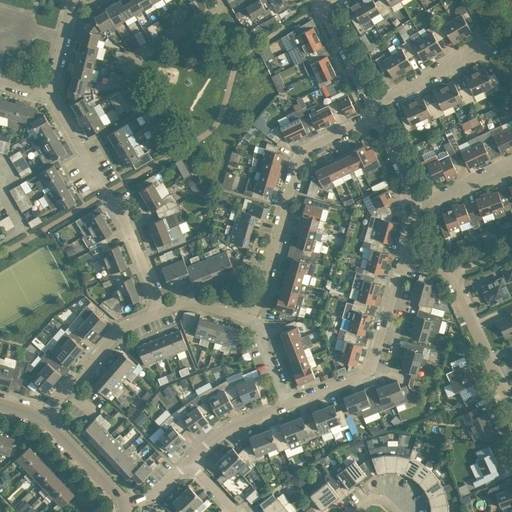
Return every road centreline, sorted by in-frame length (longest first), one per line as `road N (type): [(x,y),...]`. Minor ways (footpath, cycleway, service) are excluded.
road 1 (residential): [(250,316),(301,152),(375,115)]
road 2 (residential): [(286,404),(369,369),(402,257)]
road 3 (residential): [(511,416),(450,272),(402,257)]
road 4 (residential): [(43,418),(122,327),(160,312)]
road 5 (residential): [(370,104),(493,41)]
road 6 (residential): [(160,312),(109,198)]
